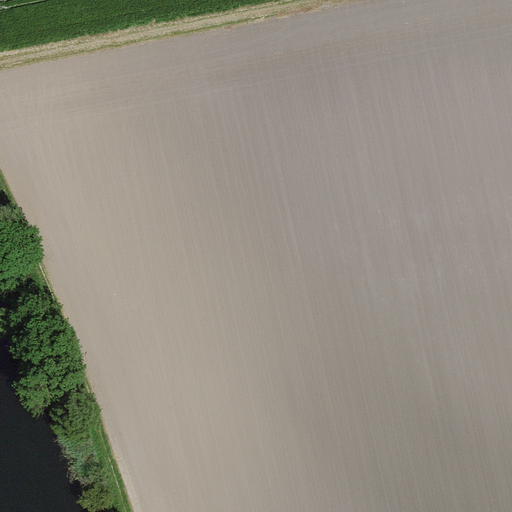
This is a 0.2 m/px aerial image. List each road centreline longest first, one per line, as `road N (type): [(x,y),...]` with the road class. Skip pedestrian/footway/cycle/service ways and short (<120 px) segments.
road 1 (track): [(0,154),(112,398),(153,511)]
road 2 (track): [(0,67),(333,0)]
